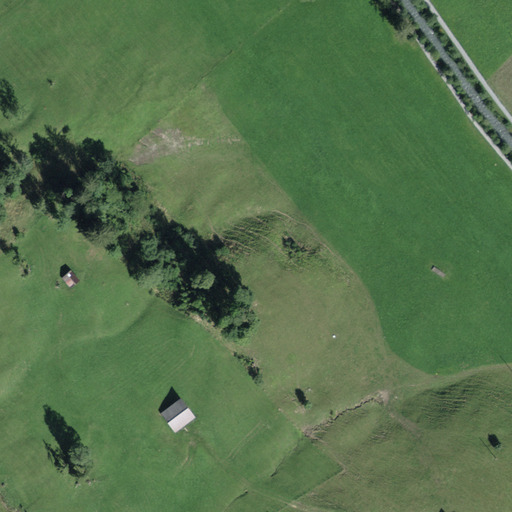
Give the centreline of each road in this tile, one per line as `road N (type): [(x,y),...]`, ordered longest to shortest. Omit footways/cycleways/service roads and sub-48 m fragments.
road 1 (track): [(319,511),(241,481),(193,429)]
road 2 (track): [(511,122),(424,0)]
